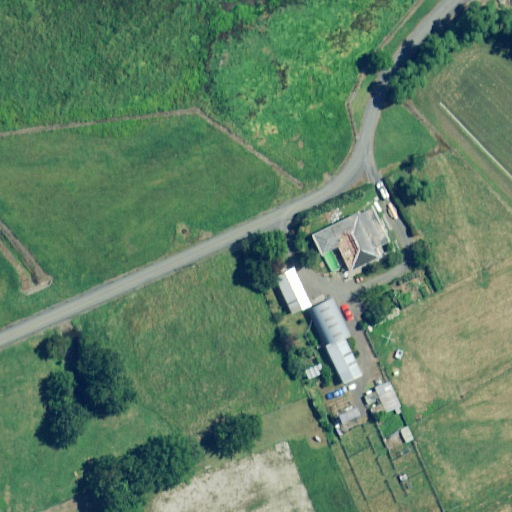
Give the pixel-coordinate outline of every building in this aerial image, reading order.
[(382,232),(371,209),(312,236),(320,255),(337,247),(349,273),(379,260),(369,238),(382,232)] [(310,306),(292,269),(274,278),(292,315),(310,306)] [(349,335),(332,299),(311,309),(327,344),(324,346),(343,385),(361,377),(343,338),(349,335)] [(400,407),(389,382),(373,389),(384,414),(400,407)] [(409,426),(400,429),(405,443),(414,440),(409,426)]
